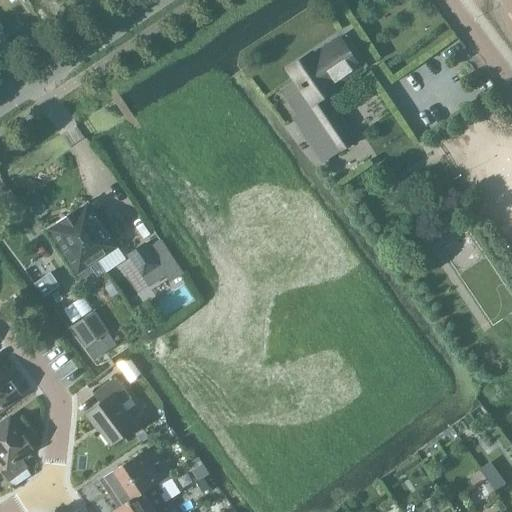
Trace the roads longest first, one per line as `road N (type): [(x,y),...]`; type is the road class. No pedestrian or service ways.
road 1 (tertiary): [(0,105),(156,0)]
road 2 (residential): [(49,485),(59,397),(0,319)]
